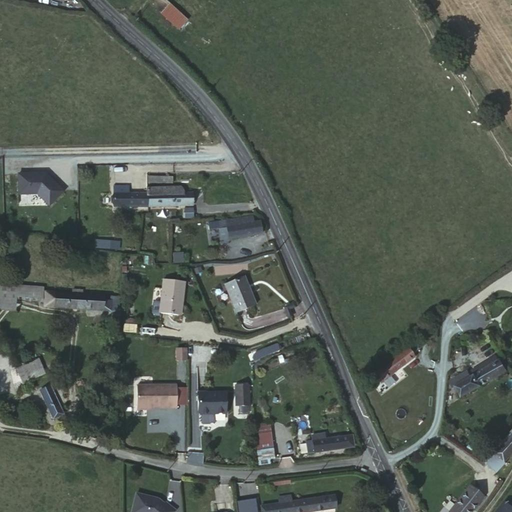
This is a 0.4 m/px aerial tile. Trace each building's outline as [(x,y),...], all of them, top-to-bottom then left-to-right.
[(166,0),(188,20),(197,10),(186,0),(166,0)] [(60,194),(42,176),(40,176),(40,177),(35,177),(35,176),(16,176),(16,196),(34,196),(46,208),(60,194)] [(172,185),(172,176),(148,176),(148,185),(172,185)] [(180,187),(146,187),(146,194),(112,194),(112,207),(146,207),(193,206),(193,193),(182,193),(182,189),(180,187)] [(232,222),(233,236),(258,234),(257,222),(249,222),(249,216),(232,217),(232,222)] [(219,235),(233,236),(232,222),(219,221),(219,235)] [(93,238),(93,247),(119,248),(119,239),(93,238)] [(182,315),(187,279),(165,275),(162,300),(154,298),(152,314),(159,315),(160,312),(182,315)] [(257,305),(246,275),(225,283),(235,313),(257,305)] [(26,301),(27,288),(2,283),(1,298),(26,301)] [(104,294),(81,292),(81,285),(69,284),(68,290),(53,289),(53,306),(110,312),(119,313),(119,295),(104,294)] [(53,306),(53,289),(42,288),(41,305),(53,306)] [(187,361),(187,348),(176,348),(176,361),(187,361)] [(378,386),(417,357),(412,348),(372,378),(378,386)] [(38,357),(27,363),(19,366),(27,382),(34,379),(46,373),(38,357)] [(463,385),(456,389),(462,400),(505,375),(499,363),(463,385)] [(452,391),(456,389),(463,385),(460,379),(449,385),(452,391)] [(250,406),(249,384),(237,385),(238,407),(250,406)] [(137,409),(178,409),(178,406),(178,389),(178,386),(137,386),(137,409)] [(60,416),(47,387),(37,392),(49,420),(60,416)] [(178,406),(188,406),(188,389),(178,389),(178,406)] [(227,412),(226,391),(198,392),(199,413),(201,413),(201,421),(202,422),(209,422),(210,421),(214,421),(214,413),(227,412)] [(259,425),(259,433),(256,433),(258,448),(255,448),(257,461),(275,458),(272,431),(271,424),(259,425)] [(303,448),(313,447),(314,454),(354,446),(351,433),(325,437),(323,430),(306,432),(307,439),(302,440),(303,448)] [(508,470),(511,464),(511,443),(498,462),(508,470)] [(470,511),(482,498),(471,488),(451,511),(470,511)] [(158,498),(137,494),(132,511),(171,511),(175,507),(165,500),(164,502),(158,498)] [(237,511),(257,511),(257,500),(236,501),(237,511)] [(261,511),(337,511),(337,502),(325,502),(261,506),(261,511)] [(493,511),(510,511),(511,511),(511,509),(502,502),(493,511)]
